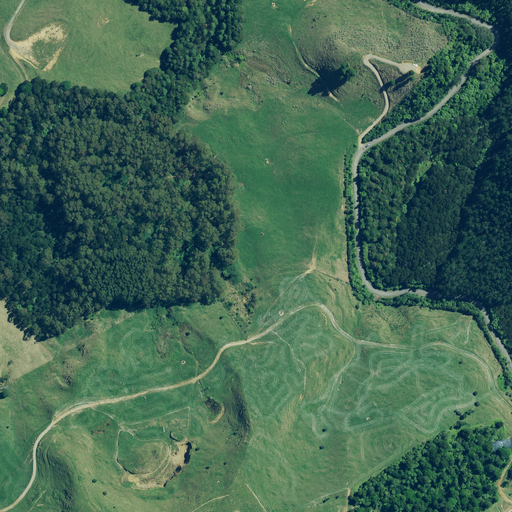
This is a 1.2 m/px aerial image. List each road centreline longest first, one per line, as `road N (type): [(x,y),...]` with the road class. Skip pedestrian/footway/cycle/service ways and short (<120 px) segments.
road 1 (track): [(511,411),(478,358),(440,341),(361,341),(321,304),(307,304),(226,347),(189,382),(71,408),(34,444),(33,474),(0,510)]
road 2 (unclassified): [(511,375),(478,306),(370,289),(359,266),(353,164),(361,149),(440,107),(493,44),(476,25),(410,0)]
